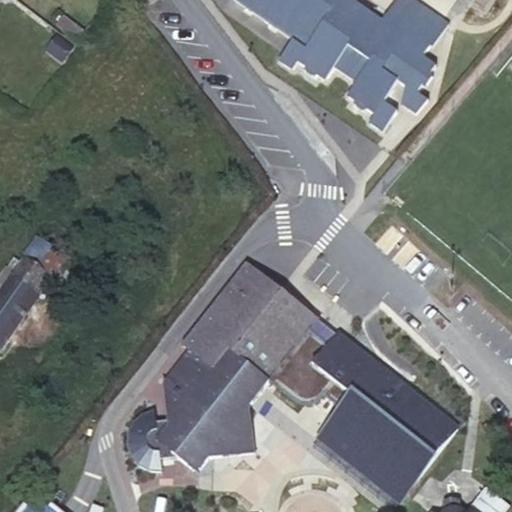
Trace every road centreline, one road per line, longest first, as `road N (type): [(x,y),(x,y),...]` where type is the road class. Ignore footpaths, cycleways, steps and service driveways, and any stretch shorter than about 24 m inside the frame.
road 1 (unclassified): [(126,511),(111,449),(114,416),(244,250),(322,207)]
road 2 (unclassified): [(322,207),(374,273),(511,389)]
road 3 (unclassified): [(322,207),(303,150),(184,0)]
